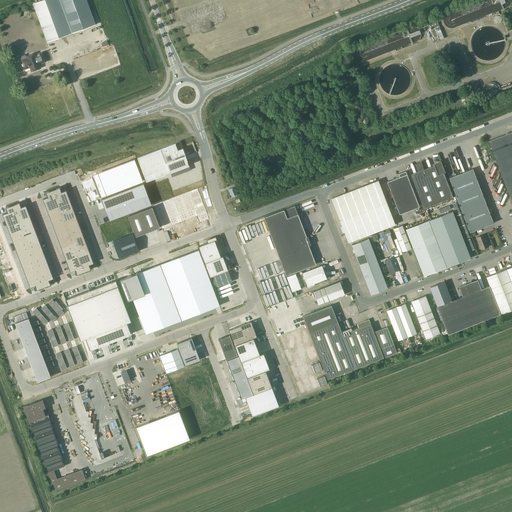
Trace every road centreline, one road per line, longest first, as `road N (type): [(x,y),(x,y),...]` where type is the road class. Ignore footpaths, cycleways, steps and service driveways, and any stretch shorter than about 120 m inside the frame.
road 1 (unclassified): [(511,247),(368,303),(321,193)]
road 2 (unclassified): [(321,193),(511,119)]
road 3 (secondary): [(230,79),(410,0)]
road 4 (unclassified): [(0,202),(73,175),(110,269)]
road 5 (unclassified): [(0,324),(25,389),(105,362)]
road 6 (secondary): [(0,156),(142,111)]
road 7 (unclassified): [(226,225),(110,269)]
